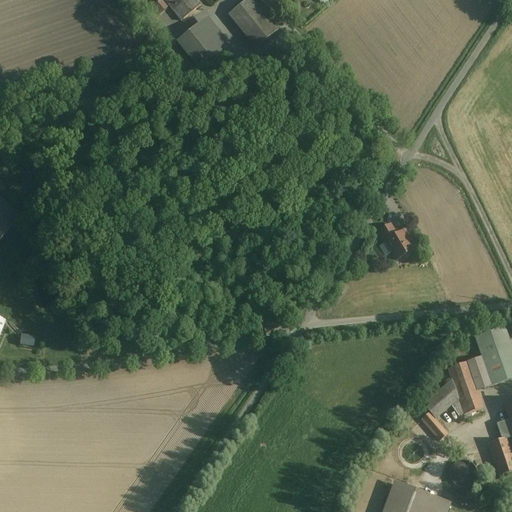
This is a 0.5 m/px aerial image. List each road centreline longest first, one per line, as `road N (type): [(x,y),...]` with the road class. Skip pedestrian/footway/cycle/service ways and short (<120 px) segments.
road 1 (unclassified): [(503,0),(303,324)]
road 2 (unclassified): [(303,324),(179,511)]
road 3 (unclassified): [(511,304),(303,324)]
road 4 (track): [(427,118),(511,284)]
